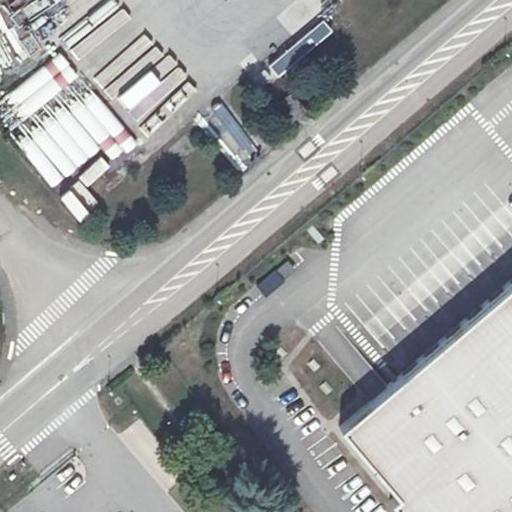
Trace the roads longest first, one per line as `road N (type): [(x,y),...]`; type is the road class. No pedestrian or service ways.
road 1 (unknown): [(333,511),(265,422),(246,354),(511,126)]
road 2 (unclassified): [(492,0),(99,351)]
road 3 (unclassified): [(0,222),(99,351)]
road 4 (unclassified): [(99,351),(0,441)]
